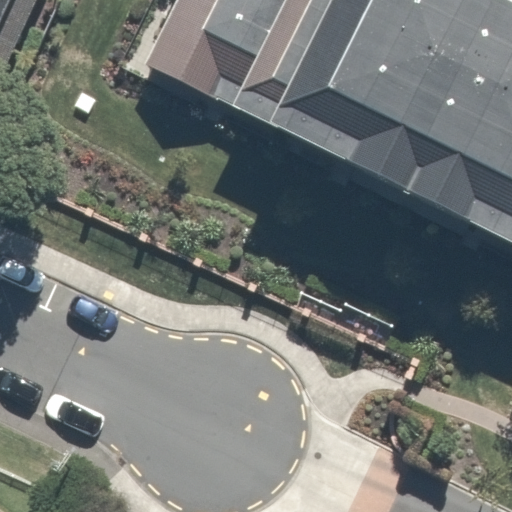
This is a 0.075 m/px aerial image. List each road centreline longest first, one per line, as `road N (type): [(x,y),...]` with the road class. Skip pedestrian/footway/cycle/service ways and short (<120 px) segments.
road 1 (residential): [(216,430),(348,466),(452,511)]
road 2 (residential): [(0,330),(216,430)]
road 3 (residential): [(314,511),(216,430)]
